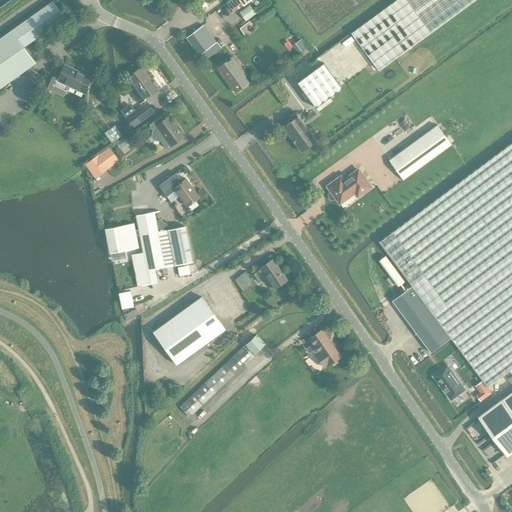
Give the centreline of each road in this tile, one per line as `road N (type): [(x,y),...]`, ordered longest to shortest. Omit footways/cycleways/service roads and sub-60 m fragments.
road 1 (unclassified): [(485,511),(152,41),(87,0)]
road 2 (unknown): [(0,290),(31,299),(65,337),(96,415),(117,511)]
